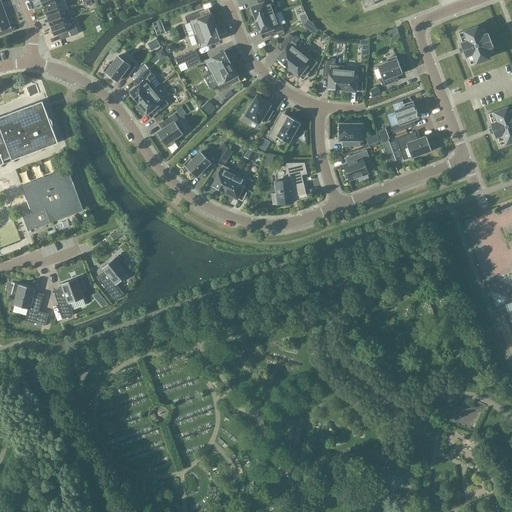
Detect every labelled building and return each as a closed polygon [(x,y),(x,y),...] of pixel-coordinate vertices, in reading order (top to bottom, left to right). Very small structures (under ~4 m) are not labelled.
[(46,17),(62,11),(67,9),(63,0),(61,0),(43,7),(46,17)] [(272,0),(259,0),(261,3),(250,8),(255,20),(275,13),(277,13),(272,0)] [(62,11),(46,17),(50,26),(65,20),(71,18),(67,9),(62,11)] [(209,14),(202,17),(200,11),(184,17),(187,23),(191,22),(195,34),(215,27),(212,18),(210,19),(209,14)] [(279,25),(275,13),(255,20),(258,29),(260,28),(261,33),(265,31),(267,37),(283,31),(281,25),(279,25)] [(0,35),(12,31),(7,17),(0,19),(0,35)] [(50,26),(54,36),(58,35),(60,40),(78,33),(72,18),(71,18),(65,20),(50,26)] [(477,26),(458,33),(462,42),(460,43),(465,56),(466,56),(470,65),(489,58),(485,49),(493,46),(488,33),(480,35),(477,26)] [(198,48),(220,39),(215,27),(195,34),(193,35),(198,48)] [(295,35),(294,37),(290,34),(288,35),(279,46),(284,50),(277,59),(287,68),(302,49),(295,43),(299,38),(295,35)] [(148,53),(158,48),(154,40),(144,45),(148,53)] [(312,58),(312,57),(302,49),(287,68),(294,73),(295,72),(299,75),(302,72),(307,75),(317,62),(312,58)] [(178,65),(185,62),(198,56),(195,50),(175,58),(178,65)] [(212,73),(230,63),(224,51),(205,61),(212,73)] [(393,75),(402,72),(396,55),(386,59),(388,62),(377,66),(382,79),(380,80),(382,86),(396,81),(393,75)] [(130,62),(129,64),(118,56),(111,65),(108,63),(102,71),(116,81),(122,74),(127,78),(135,67),(130,62)] [(187,68),(201,62),(198,56),(185,62),(187,68)] [(334,65),(335,59),(330,58),(330,61),(325,60),(324,63),(322,76),(329,77),(328,88),(341,90),(343,68),(344,68),(344,66),(334,65)] [(233,72),(235,71),(230,63),(212,73),(218,84),(216,85),(219,91),(232,85),(229,79),(235,76),(233,72)] [(362,82),(363,68),(356,68),(356,69),(344,68),(343,68),(341,90),(350,90),(350,88),(355,89),(356,82),(362,82)] [(150,81),(155,77),(148,69),(134,80),(138,85),(129,93),(138,103),(154,90),(156,88),(150,81)] [(162,100),(154,90),(138,103),(143,110),(145,109),(148,113),(153,108),(157,113),(168,104),(164,98),(162,100)] [(246,113),(245,115),(258,123),(261,119),(266,122),(273,111),(267,108),(269,105),(264,102),(265,101),(257,96),(250,106),(249,105),(245,112),(246,113)] [(410,120),(419,117),(412,100),(403,104),(404,107),(394,111),(398,124),(390,127),(392,134),(412,126),(410,120)] [(49,116),(48,117),(42,101),(0,116),(0,163),(4,162),(3,162),(11,159),(11,160),(58,142),(52,126),(52,121),(49,116)] [(511,115),(510,116),(508,110),(507,107),(488,114),(491,123),(490,124),(494,137),(496,136),(500,146),(511,141),(511,115)] [(177,120),(178,119),(174,114),(161,123),(164,128),(157,133),(167,148),(175,142),(173,139),(184,132),(177,120)] [(276,120),(266,137),(274,141),(276,137),(288,143),(292,136),(295,138),(300,130),(297,128),(300,123),(287,116),(283,124),(276,120)] [(350,124),(338,124),(338,134),(339,134),(339,139),(342,139),(342,146),(359,146),(359,139),(360,139),(360,124),(358,124),(358,122),(350,122),(350,124)] [(426,136),(417,139),(414,132),(395,139),(403,160),(421,153),(422,155),(431,151),(426,136)] [(387,161),(396,158),(391,142),(382,145),(387,161)] [(219,160),(227,147),(221,144),(213,156),(219,160)] [(225,163),(233,151),(227,147),(219,160),(225,163)] [(244,150),(240,160),(250,164),(254,155),(244,150)] [(348,177),(348,180),(367,173),(365,166),(370,162),(365,150),(349,156),(351,163),(343,166),(345,171),(344,172),(346,178),(348,177)] [(195,177),(210,162),(200,152),(192,160),(190,157),(183,164),(195,177)] [(271,193),(272,205),(293,202),(292,197),(305,194),(301,175),(306,174),(304,162),(285,163),(289,180),(274,181),(276,193),(271,193)] [(234,173),(235,171),(222,165),(212,186),(224,192),(234,173)] [(67,168),(21,185),(31,212),(22,216),(27,231),(83,210),(67,168)] [(245,179),(234,173),(224,192),(232,196),(233,194),(237,196),(241,190),(246,193),(252,180),(246,177),(245,179)] [(248,198),(245,210),(252,211),(255,200),(248,198)] [(121,267),(125,264),(118,255),(102,268),(106,273),(98,279),(115,300),(124,293),(116,284),(127,275),(121,267)] [(79,289),(84,287),(80,276),(61,284),(63,289),(54,293),(63,318),(73,315),(69,303),(83,298),(79,289)] [(14,283),(11,294),(16,295),(14,305),(28,309),(25,320),(35,323),(45,326),(48,314),(38,311),(42,296),(33,294),(34,288),(14,283)] [(376,480),(375,490),(385,491),(385,492),(386,492),(386,491),(390,491),(391,481),(376,480)]
